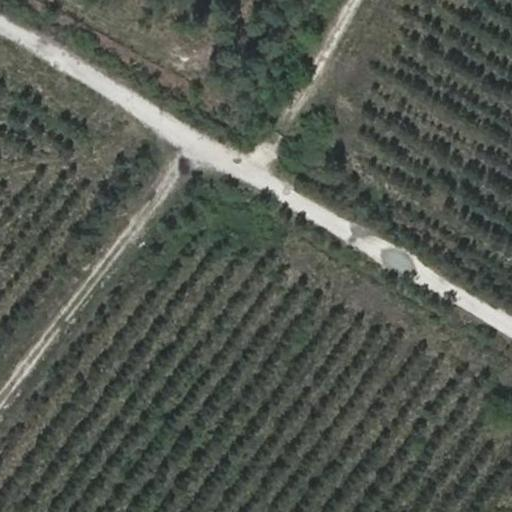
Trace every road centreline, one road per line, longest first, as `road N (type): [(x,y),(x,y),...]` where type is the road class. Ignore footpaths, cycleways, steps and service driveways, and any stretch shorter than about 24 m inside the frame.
road 1 (track): [(511,328),(0,21)]
road 2 (track): [(199,146),(0,409)]
road 3 (track): [(254,175),(355,0)]
